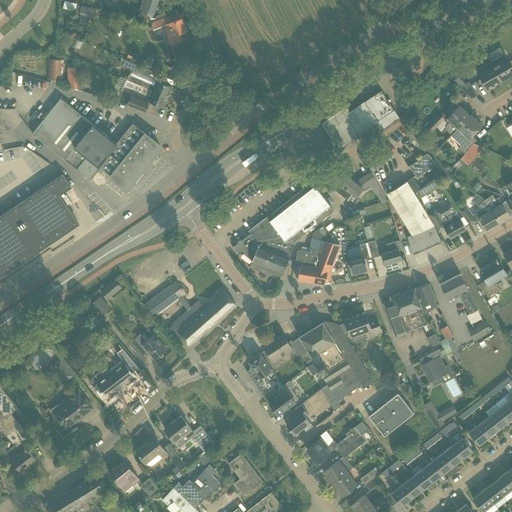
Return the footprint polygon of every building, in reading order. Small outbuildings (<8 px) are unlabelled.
[(158,0),(143,0),(140,9),(153,14),(158,0)] [(81,5),(79,14),(94,17),(96,9),(81,5)] [(150,17),(141,12),(138,17),(147,22),(150,17)] [(180,13),(150,23),(153,29),(164,25),(166,31),(164,32),(169,44),(182,39),(180,33),(187,31),(180,13)] [(511,68),(504,54),(490,62),(501,81),(511,74),(511,68)] [(143,66),(166,74),(169,66),(153,61),(154,59),(147,56),(143,66)] [(440,61),(437,64),(445,71),(451,65),(444,58),(443,57),(440,61)] [(62,80),(63,59),(48,58),(47,79),(62,80)] [(125,59),(123,66),(131,70),(157,81),(160,74),(150,70),(125,59)] [(501,81),(490,62),(476,70),(488,89),(494,86),(494,85),(501,81)] [(76,67),(67,68),(69,87),(77,90),(76,67)] [(167,97),(172,87),(157,81),(131,70),(129,74),(127,80),(133,82),(167,97)] [(127,80),(124,86),(148,96),(147,100),(163,107),(167,97),(133,82),(127,80)] [(477,95),(469,82),(460,87),(472,99),(477,95)] [(362,102),(361,103),(362,104),(363,103),(375,121),(374,121),(375,122),(378,126),(380,129),(379,130),(380,131),(400,117),(399,116),(397,113),(394,109),(394,108),(393,108),(381,91),(382,91),(381,89),(380,90),(380,91),(363,102),(362,102)] [(149,104),(130,96),(127,105),(145,112),(149,104)] [(127,189),(156,152),(161,146),(132,124),(116,143),(61,98),(32,133),(89,179),(99,166),(127,189)] [(338,147),(375,122),(374,121),(375,121),(363,103),(362,104),(361,103),(349,110),(346,106),(321,122),(338,147)] [(446,119),(450,122),(446,126),(446,130),(451,135),(458,128),(470,115),(459,105),(446,119)] [(439,114),(426,128),(431,132),(444,119),(439,114)] [(458,128),(451,135),(451,136),(460,145),(458,148),(460,149),(464,153),(467,149),(473,143),(477,139),(472,136),(482,125),(471,114),(470,116),(470,115),(458,128)] [(473,143),(467,149),(473,154),(478,148),(472,144),(473,143)] [(464,153),(465,153),(461,157),(467,162),(473,154),(467,149),(464,153)] [(417,178),(435,164),(427,153),(409,167),(417,178)] [(369,187),(368,185),(375,180),(370,173),(355,183),(346,175),(334,189),(347,200),(352,193),(358,197),(364,190),(369,187)] [(9,271),(78,223),(59,195),(71,187),(62,174),(0,216),(0,274),(3,273),(8,270),(8,271),(9,271)] [(448,175),(442,184),(447,187),(453,179),(450,177),(448,175)] [(420,187),(413,177),(386,194),(412,234),(407,236),(412,250),(413,254),(441,241),(435,226),(413,191),(420,187)] [(318,191),(321,188),(314,179),(306,186),(309,190),(275,217),(272,212),(248,231),(250,233),(241,240),(241,239),(236,242),(237,243),(234,245),(235,247),(234,248),(239,254),(240,253),(242,255),(244,253),(253,259),(252,262),(282,274),(289,257),(289,256),(293,247),(283,243),(284,241),(288,238),(292,243),(333,211),(329,206),(330,205),(318,191)] [(476,183),(471,188),(477,193),(481,188),(476,183)] [(420,188),(414,191),(419,199),(424,196),(420,188)] [(381,191),(376,194),(380,201),(386,197),(381,191)] [(511,216),(503,203),(502,203),(499,197),(495,200),(492,195),(489,198),(499,215),(496,218),(499,223),(511,216)] [(482,209),(472,215),(477,221),(480,219),(486,231),(499,223),(496,218),(499,215),(489,198),(485,200),(483,201),(478,206),(482,209)] [(435,209),(427,214),(438,232),(444,228),(450,238),(466,228),(455,209),(451,202),(436,210),(435,209)] [(465,204),(457,210),(470,226),(477,221),(472,215),(465,204)] [(372,257),(379,256),(375,240),(373,240),(369,226),(363,227),(367,242),(371,257),(372,257)] [(311,238),(309,248),(317,249),(320,250),(325,242),(328,238),(328,237),(327,237),(326,236),(320,232),(318,230),(313,235),(312,235),(311,238)] [(388,250),(381,253),(382,255),(385,264),(401,259),(398,249),(401,248),(398,240),(386,244),(388,250)] [(317,249),(311,283),(324,285),(325,285),(326,278),(329,279),(332,265),(340,245),(333,244),(325,242),(320,250),(317,249)] [(361,253),(348,256),(353,273),(366,269),(363,259),(371,257),(367,242),(359,244),(361,253)] [(317,249),(309,248),(308,251),(297,249),(295,259),(301,260),(297,280),(311,283),(317,249)] [(487,280),(480,284),(488,297),(500,290),(495,281),(506,274),(497,258),(495,259),(495,258),(489,262),(490,264),(480,270),(487,280)] [(469,314),(478,309),(460,273),(440,283),(448,299),(450,298),(451,301),(457,298),(455,295),(458,294),(462,302),(463,301),(469,314)] [(115,280),(100,291),(107,299),(121,288),(115,280)] [(198,301),(191,307),(183,296),(185,294),(175,281),(144,304),(154,317),(179,299),(187,311),(171,325),(190,346),(236,305),(224,291),(205,308),(198,301)] [(433,308),(437,307),(429,283),(415,288),(425,317),(429,323),(426,320),(431,318),(429,311),(433,309),(433,308)] [(425,317),(415,288),(414,288),(390,297),(391,300),(384,303),(396,337),(409,332),(408,331),(429,323),(425,317)] [(100,296),(91,304),(100,316),(110,308),(100,296)] [(368,337),(382,332),(376,317),(368,320),(365,312),(345,320),(350,335),(365,329),(368,337)] [(370,377),(337,323),(336,324),(336,323),(324,321),(321,322),(319,320),(314,324),(315,326),(308,330),(306,328),(301,332),(302,334),(299,336),(305,346),(318,367),(328,384),(336,397),(347,390),(345,387),(358,379),(364,389),(374,382),(370,377)] [(491,332),(485,320),(468,329),(474,341),(491,332)] [(447,325),(440,329),(446,340),(453,336),(447,325)] [(166,349),(153,334),(147,340),(140,333),(134,338),(129,343),(140,357),(145,353),(145,354),(148,354),(149,353),(154,360),(159,356),(159,357),(161,357),(163,356),(163,354),(162,353),(166,349)] [(313,360),(304,346),(299,338),(289,344),(282,334),(272,341),(271,339),(262,345),(274,362),(290,351),(294,357),(301,353),(307,363),(313,360)] [(429,336),(433,346),(439,343),(435,334),(429,336)] [(421,358),(421,359),(419,359),(421,364),(423,363),(423,364),(422,365),(430,381),(441,376),(439,370),(446,366),(440,356),(442,355),(439,349),(421,358)] [(271,370),(266,362),(260,353),(250,360),(249,362),(253,368),(247,372),(265,399),(275,391),(276,391),(264,374),(271,370)] [(102,379),(96,383),(98,385),(109,399),(117,393),(116,392),(127,383),(128,385),(136,378),(124,362),(110,373),(108,371),(106,371),(103,372),(102,373),(102,374),(101,377),(102,379)] [(312,363),(307,367),(313,375),(319,371),(312,363)] [(74,376),(69,370),(61,377),(65,382),(74,376)] [(506,378),(496,386),(499,390),(510,382),(506,378)] [(290,380),(276,391),(275,391),(279,396),(269,403),(271,405),(269,406),(276,416),(298,399),(290,388),(294,386),(290,380)] [(407,387),(403,382),(399,386),(402,391),(407,387)] [(336,397),(328,384),(321,389),(329,402),(336,397)] [(30,423),(0,385),(0,427),(14,445),(6,452),(11,459),(20,470),(35,458),(21,442),(29,435),(24,428),(30,423)] [(499,390),(496,386),(487,394),(490,398),(499,390)] [(79,389),(65,399),(50,411),(52,413),(51,414),(54,417),(53,418),(58,425),(60,424),(65,429),(73,423),(84,414),(93,408),(79,389)] [(384,436),(414,413),(398,393),(368,416),(384,436)] [(490,398),(487,394),(477,401),(480,405),(490,398)] [(431,400),(427,403),(422,405),(435,428),(444,423),(443,421),(457,412),(452,404),(438,413),(431,400)] [(477,401),(467,409),(471,413),(480,405),(477,401)] [(511,418),(511,405),(508,401),(498,409),(509,421),(511,418)] [(292,419),(286,424),(294,435),(302,429),(310,422),(306,417),(309,415),(301,404),(288,414),(292,419)] [(471,413),(467,409),(458,417),(461,421),(471,413)] [(509,421),(498,409),(489,416),(499,429),(509,421)] [(193,437),(204,452),(214,444),(201,426),(193,432),(181,416),(164,429),(179,447),(193,437)] [(489,416),(479,424),(489,437),(499,429),(489,416)] [(444,435),(457,425),(454,422),(452,424),(450,422),(440,431),(444,435)] [(479,424),(469,432),(479,445),(489,437),(479,424)] [(322,438),(307,450),(317,463),(336,448),(339,453),(361,436),(360,435),(354,427),(345,434),(347,436),(337,444),(334,440),(328,445),(322,438)] [(438,432),(430,438),(434,443),(442,437),(438,432)] [(472,450),(462,437),(459,433),(449,441),(452,445),(451,445),(462,458),(472,450)] [(365,441),(361,436),(339,453),(344,458),(365,441)] [(162,457),(167,453),(154,437),(136,451),(145,463),(158,452),(162,457)] [(434,443),(430,438),(423,444),(427,449),(429,447),(434,443)] [(451,445),(442,453),(452,466),(462,458),(451,445)] [(418,448),(410,454),(414,459),(422,452),(418,448)] [(180,471),(186,466),(176,453),(170,458),(180,471)] [(209,460),(204,453),(198,458),(204,465),(209,460)] [(241,453),(228,464),(233,470),(238,467),(244,475),(234,483),(244,497),(263,482),(241,453)] [(442,453),(432,461),(442,474),(452,466),(442,453)] [(414,459),(410,454),(403,460),(407,464),(414,459)] [(399,459),(389,467),(392,472),(403,463),(399,459)] [(348,472),(339,460),(324,472),(333,483),(348,472)] [(442,474),(432,461),(422,469),(432,482),(442,474)] [(132,485),(139,480),(125,462),(118,467),(117,466),(110,472),(121,487),(129,481),(132,485)] [(188,480),(182,486),(178,483),(173,488),(177,491),(177,492),(195,509),(195,508),(220,482),(212,476),(216,471),(209,465),(199,476),(205,482),(198,489),(188,480)] [(375,467),(373,469),(360,479),(365,485),(376,476),(376,475),(380,473),(375,467)] [(392,472),(389,467),(382,473),(385,477),(392,472)] [(511,467),(503,475),(511,486),(511,467)] [(422,469),(412,476),(422,490),(432,482),(422,469)] [(357,484),(348,472),(333,483),(342,495),(357,484)] [(69,511),(84,503),(104,491),(94,475),(48,503),(53,511),(69,511)] [(511,486),(503,475),(493,482),(503,495),(511,488),(511,486)] [(376,476),(365,485),(369,490),(380,481),(376,476)] [(422,490),(412,476),(402,484),(413,497),(422,490)] [(149,495),(158,488),(149,478),(141,485),(149,495)] [(503,495),(493,482),(483,490),(494,503),(503,495)] [(402,484),(392,492),(402,505),(413,497),(402,484)] [(177,491),(173,488),(163,499),(169,506),(173,501),(181,508),(176,511),(199,511),(195,508),(195,509),(177,492),(177,491)] [(494,503),(483,490),(473,498),(483,511),(494,503)] [(271,492),(245,511),(262,511),(270,505),(274,510),(281,504),(271,492)] [(388,492),(383,496),(391,507),(396,503),(388,492)] [(149,495),(144,500),(149,505),(154,499),(149,495)] [(355,511),(363,511),(372,505),(364,495),(350,506),(355,511)] [(456,511),(472,511),(466,503),(456,511)]
